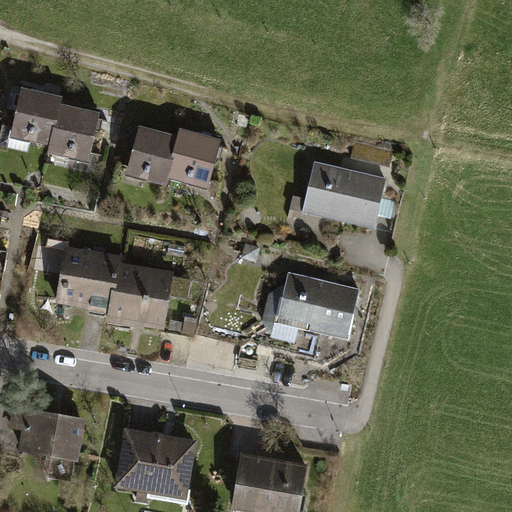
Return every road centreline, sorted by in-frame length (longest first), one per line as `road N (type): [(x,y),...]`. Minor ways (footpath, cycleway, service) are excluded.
road 1 (track): [(511,159),(282,113),(0,32)]
road 2 (residential): [(0,361),(349,425)]
